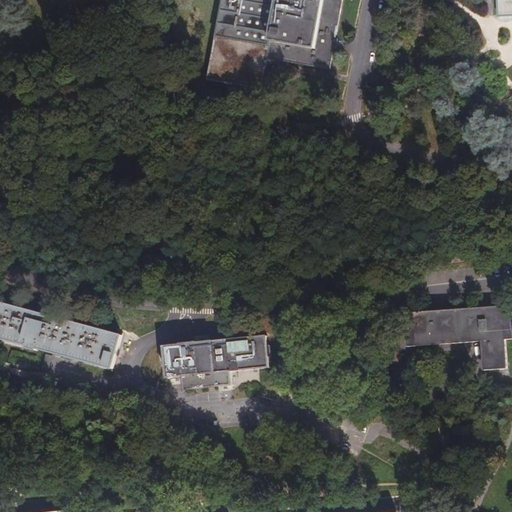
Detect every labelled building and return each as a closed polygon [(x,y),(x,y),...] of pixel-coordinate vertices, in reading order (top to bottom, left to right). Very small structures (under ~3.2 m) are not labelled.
[(219,0),(205,80),(266,91),(271,60),(327,69),(331,47),(333,48),(335,39),(332,38),(338,0),(219,0)] [(511,0),(494,0),(496,18),(506,18),(511,17),(511,0)] [(0,304),(0,340),(27,347),(27,349),(37,352),(37,350),(62,357),(118,373),(127,338),(0,304)] [(511,308),(408,313),(410,348),(483,344),(485,373),(508,372),(507,342),(511,342),(511,308)] [(178,347),(162,349),(165,381),(170,381),(180,380),(181,387),(226,382),(228,382),(227,374),(269,369),(265,337),(212,342),(212,343),(195,345),(195,344),(178,346),(178,347)] [(68,511),(68,506),(20,511),(18,498),(0,501),(0,511),(68,511)]
